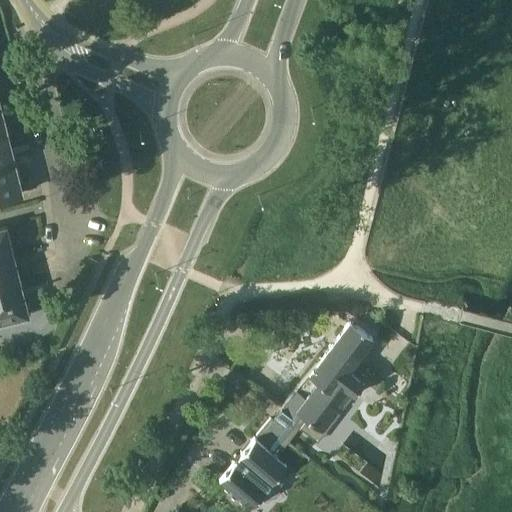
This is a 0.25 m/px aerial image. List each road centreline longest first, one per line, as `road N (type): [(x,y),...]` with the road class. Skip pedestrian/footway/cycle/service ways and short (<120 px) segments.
road 1 (primary): [(179,153),(2,511)]
road 2 (primary): [(59,508),(222,171)]
road 3 (track): [(414,0),(345,271)]
road 4 (unclassified): [(123,511),(231,286)]
road 5 (residential): [(53,32),(40,86),(64,267)]
road 6 (track): [(345,271),(511,323)]
road 7 (primary): [(222,171),(255,163),(278,137),(284,103),(271,71)]
road 8 (tertiary): [(185,62),(143,59),(53,32)]
road 9 (tertiary): [(53,32),(65,54),(162,101)]
